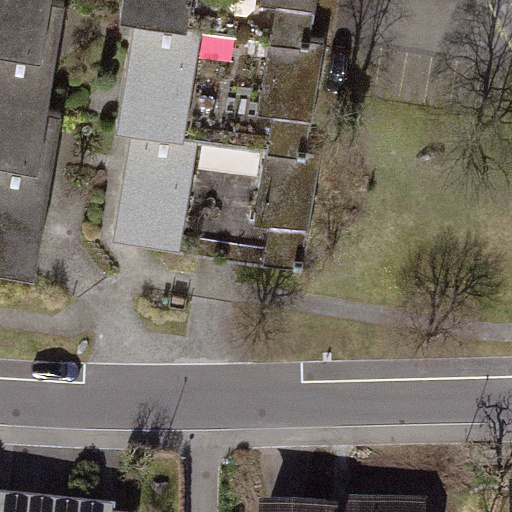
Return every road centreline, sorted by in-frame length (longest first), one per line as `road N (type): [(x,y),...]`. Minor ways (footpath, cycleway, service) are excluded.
road 1 (residential): [(511,400),(208,406),(0,398)]
road 2 (unknown): [(511,19),(460,22),(360,10)]
